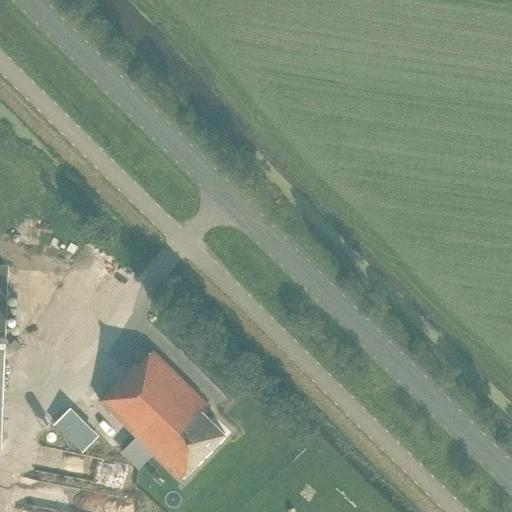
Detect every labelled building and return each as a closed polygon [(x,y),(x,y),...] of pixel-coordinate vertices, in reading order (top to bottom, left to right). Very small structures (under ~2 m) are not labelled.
[(85,248),(65,287),(115,312),(135,273),(85,248)] [(8,263),(0,262),(0,449),(1,449),(8,263)] [(16,351),(21,346),(15,339),(9,345),(16,351)] [(207,403),(152,350),(139,364),(136,361),(99,400),(180,479),(225,433),(201,409),(207,403)] [(83,451),(97,437),(68,409),(54,423),(83,451)]
